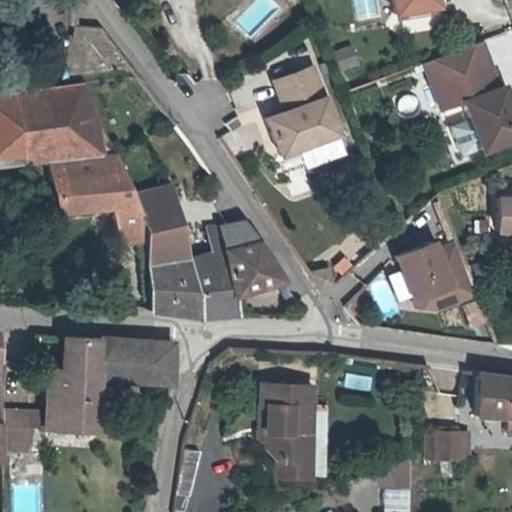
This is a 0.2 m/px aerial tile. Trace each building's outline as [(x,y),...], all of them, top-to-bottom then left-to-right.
[(383,0),(387,20),(434,13),(432,0),(383,0)] [(482,39),(419,63),(439,109),(461,100),(480,150),(511,137),(511,111),(502,85),(497,87),(482,39)] [(349,44),(328,51),(335,71),(356,63),(349,44)] [(287,109),(285,109),(266,116),(281,154),(339,132),(313,65),(281,77),(290,101),(287,109)] [(290,101),(281,77),(274,79),(285,109),(287,109),(290,101)] [(0,165),(116,150),(84,82),(0,94),(0,165)] [(224,137),(234,157),(250,149),(241,129),(224,137)] [(146,224),(139,189),(120,153),(50,160),(53,177),(60,212),(112,204),(123,243),(146,238),(146,224)] [(146,224),(146,238),(150,310),(201,315),(193,276),(227,267),(224,251),(191,259),(188,219),(173,183),(139,189),(146,224)] [(511,197),(496,197),(495,230),(511,230),(511,197)] [(224,251),(258,243),(245,224),(219,228),(224,251)] [(429,309),(468,293),(448,242),(430,249),(426,241),(389,256),(405,298),(422,292),(429,309)] [(227,267),(233,296),(285,283),(258,243),(224,251),(227,267)] [(193,276),(201,315),(202,318),(237,314),(233,296),(227,267),(193,276)] [(317,292),(329,286),(324,272),(305,275),(317,292)] [(429,309),(422,292),(405,298),(415,305),(429,309)] [(92,431),(97,376),(100,337),(63,334),(63,336),(61,369),(46,367),(41,429),(92,431)] [(100,337),(97,376),(171,382),(174,343),(100,337)] [(511,435),(511,376),(475,372),(473,416),(507,417),(506,435),(511,435)] [(346,374),(344,387),(369,391),(371,377),(346,374)] [(270,459),(298,460),(299,434),(306,435),(307,387),(255,385),(255,412),(262,420),(261,449),(270,459)] [(439,461),(440,432),(432,432),(432,461),(439,461)] [(466,449),(474,450),(474,432),(440,432),(439,461),(466,461),(466,449)] [(409,458),(373,471),(380,488),(408,489),(409,458)] [(298,460),(270,459),(271,476),(305,477),(305,461),(298,460)]
